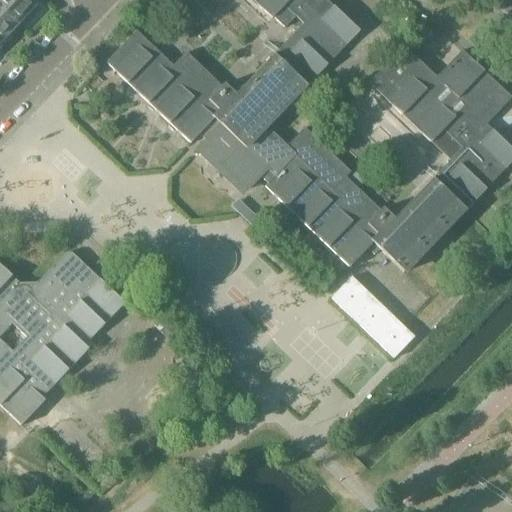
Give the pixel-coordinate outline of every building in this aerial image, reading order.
[(0,0),(0,9),(17,27),(26,17),(28,19),(36,11),(34,10),(35,8),(26,0),(0,0)] [(265,128),(266,127),(304,86),(306,88),(360,32),(327,1),(327,0),(251,0),(272,19),(285,6),(303,24),(235,96),(234,97),(240,103),(240,104),(265,128)] [(0,43),(2,46),(11,37),(9,35),(17,27),(0,9),(0,43)] [(312,137),(304,129),(287,147),(266,127),(265,128),(240,104),(240,103),(234,97),(235,96),(223,84),(221,87),(185,53),(172,67),(135,32),(106,63),(107,64),(109,63),(116,69),(114,71),(128,84),(129,82),(136,89),(135,91),(148,104),(150,102),(157,109),(155,110),(169,123),(171,122),(177,128),(176,130),(190,143),(199,134),(205,140),(201,143),(248,189),(252,184),(253,185),(261,177),(268,170),(274,176),(312,137)] [(374,242),(368,249),(375,256),(380,250),(404,273),(464,210),(465,212),(466,210),(464,209),(471,202),(473,203),(486,189),(484,188),(503,168),(505,170),(511,162),(511,149),(486,125),(511,98),(463,51),(437,78),(404,47),(369,83),(432,144),(435,141),(453,159),(395,219),(383,208),(381,210),(378,208),(366,221),(376,230),(369,238),(374,242)] [(350,268),(368,249),(374,242),(369,238),(376,230),(366,221),(378,208),(345,177),(350,173),(312,137),(274,176),(268,170),(261,177),(267,183),(264,186),(266,188),(267,186),(274,193),(273,194),(287,208),(288,206),(295,213),(294,214),(308,228),(309,226),(316,233),(314,234),(328,248),(330,246),(337,253),(336,254),(350,268)] [(0,405),(1,405),(8,411),(6,413),(21,426),(45,401),(38,394),(44,388),(48,392),(48,391),(47,390),(53,383),(55,384),(68,370),(67,369),(74,362),(75,363),(88,349),(83,344),(91,336),(92,337),(104,325),(103,323),(110,316),(111,318),(124,304),(99,280),(97,282),(91,277),(93,274),(75,257),(72,254),(65,254),(36,283),(18,283),(0,266),(0,405)] [(351,275),(329,297),(392,357),(412,337),(414,335),(413,334),(403,324),(351,275)]
